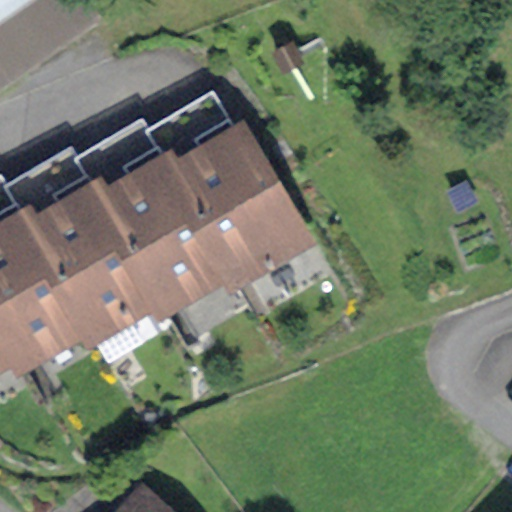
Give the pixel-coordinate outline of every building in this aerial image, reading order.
[(0,0),(0,10),(14,0),(0,0)] [(300,246),(245,124),(171,158),(227,279),(300,246)] [(227,279),(171,158),(97,191),(153,313),(227,279)] [(153,313),(97,191),(24,225),(79,346),(153,313)] [(79,346),(24,225),(0,235),(0,367),(6,380),(79,346)] [(340,401),(273,488),(305,511),(379,511),(383,507),(389,511),(442,511),(464,485),(414,447),(409,454),(340,401)] [(152,511),(141,502),(132,511),(152,511)]
